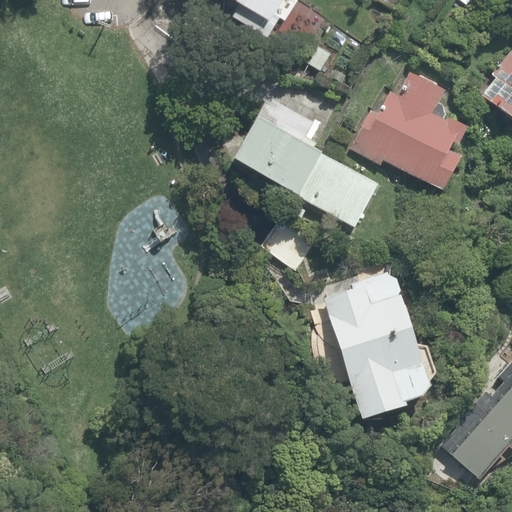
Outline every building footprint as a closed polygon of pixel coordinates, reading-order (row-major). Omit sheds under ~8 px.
[(237,0),(229,15),(265,37),(279,14),(285,18),(295,0),(237,0)] [(308,64),(320,71),(330,55),(318,48),(308,64)] [(478,98),(511,125),(511,49),(488,78),(492,81),(478,98)] [(382,162),(441,194),(459,160),(447,154),(451,145),(457,148),(467,130),(447,119),(445,122),(432,115),(444,93),(409,74),(397,97),(389,93),(377,115),(370,112),(349,151),(379,167),(382,162)] [(232,165),(354,229),(377,186),(313,153),(317,145),(305,139),(313,124),(266,100),(232,165)] [(322,300),(359,422),(404,408),(403,405),(421,399),(431,397),(393,274),(347,288),(348,292),(322,300)] [(439,448),(477,483),(506,451),(510,454),(511,451),(511,364),(496,382),(500,386),(488,399),(483,394),(452,429),(454,431),(439,448)]
